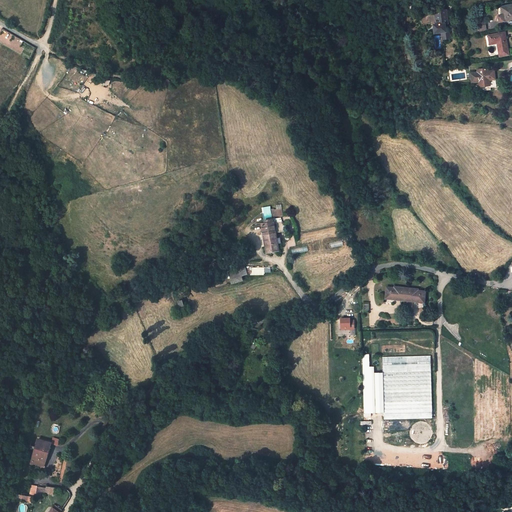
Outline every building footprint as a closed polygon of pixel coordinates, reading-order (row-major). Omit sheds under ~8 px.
[(511,4),(501,7),(502,15),(498,16),(499,22),(504,21),(511,19),(511,18),(511,4)] [(448,24),(446,10),(435,11),(435,16),(430,16),(431,25),(433,25),(434,33),(442,32),(446,32),(445,24),(448,24)] [(480,31),(486,30),(485,26),(485,22),(478,23),(476,24),(476,28),(478,28),(478,29),(479,29),(480,31)] [(497,43),(500,56),(509,55),(505,36),(500,37),(499,33),(488,35),(490,45),(497,43)] [(477,72),(470,73),(472,83),(479,82),(489,80),(488,71),(488,69),(477,70),(477,72)] [(494,70),(488,71),(489,80),(490,86),(491,88),(497,87),(494,70)] [(385,88),(382,90),(388,99),(392,97),(385,88)] [(148,158),(155,156),(152,149),(146,151),(148,158)] [(276,205),(276,208),(272,209),(272,216),(283,216),(282,204),(276,205)] [(274,219),(265,220),(265,223),(262,223),(265,251),(278,249),(276,233),(285,232),(284,221),(274,222),(274,219)] [(417,298),(422,298),(423,289),(416,288),(416,287),(391,284),(391,285),(384,285),(383,294),(388,294),(388,297),(417,299),(417,298)] [(347,316),(338,317),(339,326),(347,325),(347,327),(352,327),(351,318),(347,319),(347,316)] [(363,414),(382,414),(381,373),(369,374),(368,355),(361,355),(363,414)] [(430,418),(428,356),(380,358),(381,373),(382,414),(383,420),(430,418)] [(52,444),(58,445),(60,439),(54,437),(52,444)] [(26,465),(39,466),(41,439),(29,439),(26,465)] [(42,486),(28,484),(25,495),(31,496),(32,495),(36,496),(37,491),(51,493),(53,486),(43,485),(42,486)]
